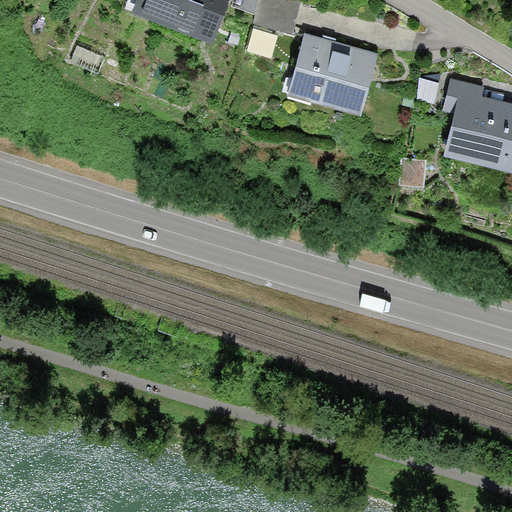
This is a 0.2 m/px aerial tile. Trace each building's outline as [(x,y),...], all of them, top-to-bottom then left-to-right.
[(133,0),(127,17),(208,52),(230,0),(133,0)] [(296,8),(272,0),(256,0),(241,43),(264,51),(271,31),(286,36),(296,8)] [(377,56),(302,34),(283,99),(358,121),(377,56)] [(479,89),(449,82),(440,114),(452,117),(441,161),(511,179),(511,107),(477,99),(479,89)] [(441,109),(444,89),(425,86),(423,107),(441,109)]
